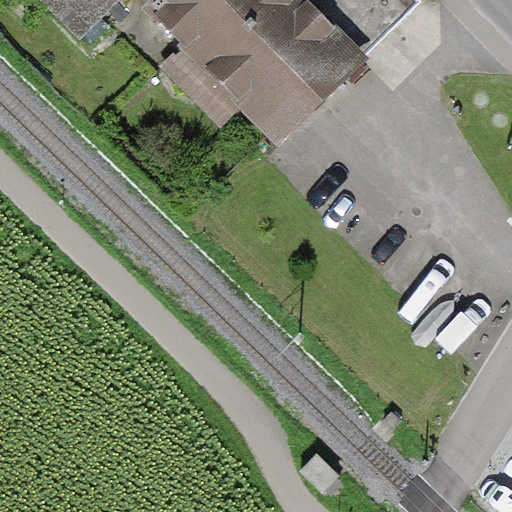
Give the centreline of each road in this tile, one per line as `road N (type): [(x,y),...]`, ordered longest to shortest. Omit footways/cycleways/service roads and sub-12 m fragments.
road 1 (track): [(0,167),(254,417),(308,511)]
road 2 (unclassified): [(511,383),(435,511)]
